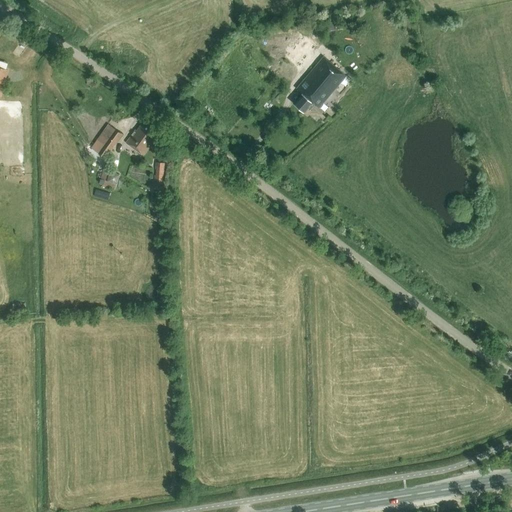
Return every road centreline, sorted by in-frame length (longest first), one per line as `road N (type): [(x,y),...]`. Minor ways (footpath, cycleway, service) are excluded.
road 1 (unclassified): [(511,373),(271,191),(0,4)]
road 2 (primary): [(302,511),(511,479)]
